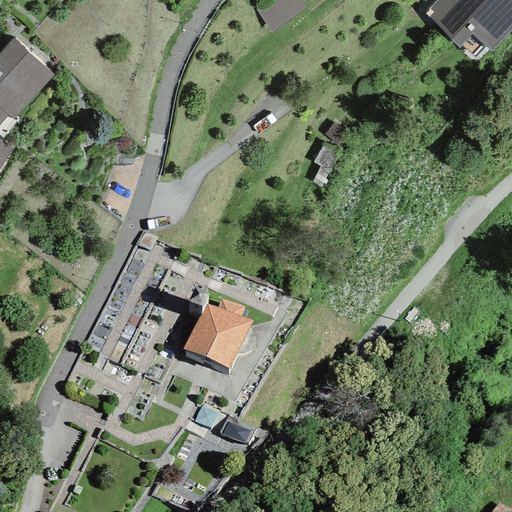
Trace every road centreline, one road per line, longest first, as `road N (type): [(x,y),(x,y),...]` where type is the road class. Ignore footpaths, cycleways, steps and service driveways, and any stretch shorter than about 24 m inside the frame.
road 1 (residential): [(211,0),(171,71),(136,217),(39,411),(29,511)]
road 2 (residential): [(207,511),(511,181)]
